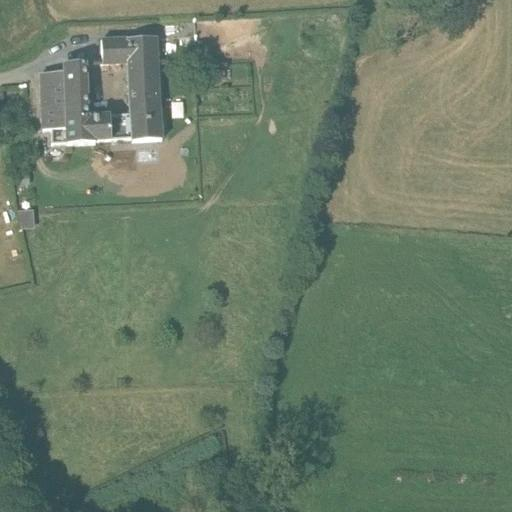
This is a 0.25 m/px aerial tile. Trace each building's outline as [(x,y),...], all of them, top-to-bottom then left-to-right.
[(155,41),(104,43),(105,66),(103,66),(103,67),(103,68),(126,67),(129,118),(131,143),(131,145),(160,144),(156,65),(155,41)] [(195,46),(192,46),(192,56),(189,56),(190,72),(206,72),(206,67),(204,46),(195,46)] [(85,66),(62,67),(63,79),(65,149),(94,147),(94,145),(131,143),(129,118),(86,121),(83,68),(85,68),(85,67),(85,66)] [(51,149),(65,149),(63,79),(39,80),(41,135),(51,135),(51,149)] [(30,215),(15,216),(18,234),(32,233),(30,215)]
